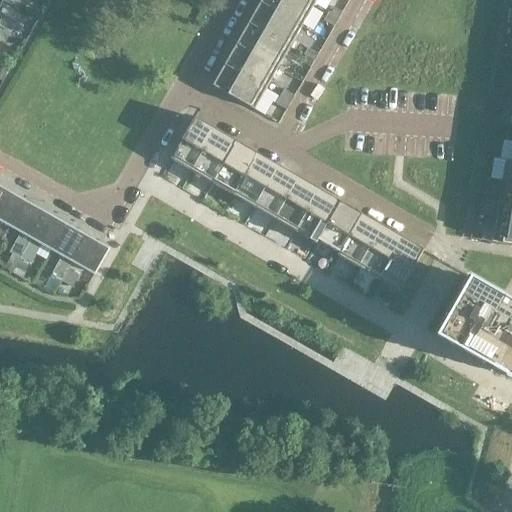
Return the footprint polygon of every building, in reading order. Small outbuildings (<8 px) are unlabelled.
[(0,12),(0,6),(3,1),(1,0),(0,0),(0,26),(10,32),(15,24),(5,15),(0,12)] [(303,0),(261,0),(260,3),(302,27),(314,6),(303,0)] [(260,3),(248,24),(290,48),(302,27),(260,3)] [(331,7),(327,14),(338,20),(342,13),(331,7)] [(327,14),(323,21),(334,27),(338,20),(327,14)] [(511,50),(511,17),(507,16),(506,23),(508,23),(503,49),(511,50)] [(248,24),(236,45),(278,68),(290,48),(248,24)] [(0,38),(6,40),(10,32),(0,26),(0,38)] [(236,45),(224,65),(266,89),(278,68),(236,45)] [(308,48),(304,55),(314,61),(318,54),(308,48)] [(495,92),(511,95),(511,93),(511,61),(501,60),(497,87),(496,86),(495,92)] [(224,65),(212,86),(213,87),(254,110),(266,89),(224,65)] [(284,90),(280,97),(290,103),(294,96),(284,90)] [(280,97),(276,104),(286,110),(290,103),(280,97)] [(173,156),(171,160),(191,172),(216,130),(195,118),(173,156)] [(216,130),(191,172),(212,184),(214,180),(236,142),(216,130)] [(212,184),(233,196),(235,193),(257,154),(236,142),(214,180),(212,184)] [(235,193),(233,196),(254,208),(278,166),(257,154),(235,193)] [(511,162),(505,161),(501,181),(511,182),(511,162)] [(278,166),(254,208),(275,220),(299,179),(278,166)] [(299,179),(275,220),(295,232),(319,191),(299,179)] [(511,182),(501,181),(498,201),(511,203),(511,182)] [(11,226),(24,202),(4,190),(0,196),(0,220),(11,226)] [(319,191),(295,232),(316,244),(318,240),(319,239),(340,202),(319,191)] [(319,239),(340,251),(361,214),(362,213),(341,201),(340,202),(319,239)] [(511,224),(511,203),(498,201),(495,221),(511,224)] [(28,244),(31,238),(45,214),(24,202),(11,226),(21,232),(16,241),(12,253),(20,257),(28,244)] [(52,249),(66,225),(45,214),(31,238),(52,249)] [(339,252),(337,256),(358,268),(382,226),(361,214),(340,251),(339,252)] [(511,245),(511,224),(495,221),(491,242),(511,245)] [(72,261),(86,237),(66,225),(52,249),(72,261)] [(382,226),(358,268),(379,280),(403,238),(382,226)] [(94,274),(108,250),(108,249),(86,237),(72,261),(94,274)] [(403,238),(379,280),(399,292),(401,289),(423,251),(403,238)] [(28,262),(36,252),(28,244),(20,257),(28,262)] [(61,281),(69,267),(57,264),(53,276),(61,281)] [(69,285),(77,276),(69,267),(61,281),(69,285)] [(511,301),(471,278),(437,337),(508,377),(510,378),(511,378),(511,301)]
